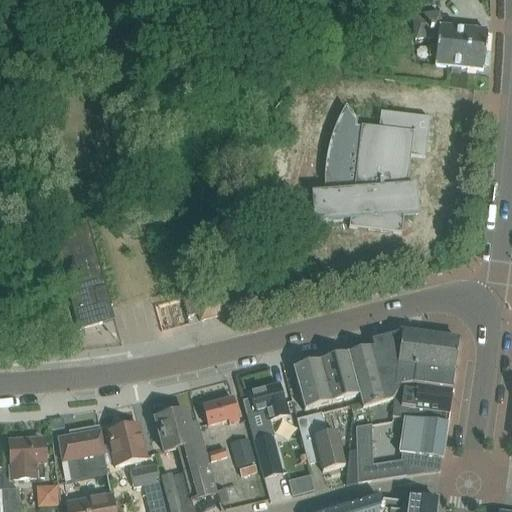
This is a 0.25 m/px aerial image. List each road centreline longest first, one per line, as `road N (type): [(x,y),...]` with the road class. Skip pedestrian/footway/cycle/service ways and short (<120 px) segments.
road 1 (tertiary): [(474,308),(432,302),(131,372),(0,384)]
road 2 (residential): [(466,484),(383,487),(277,511)]
road 3 (tertiary): [(466,484),(488,329),(474,308)]
road 4 (unclassified): [(474,308),(491,277),(507,164)]
